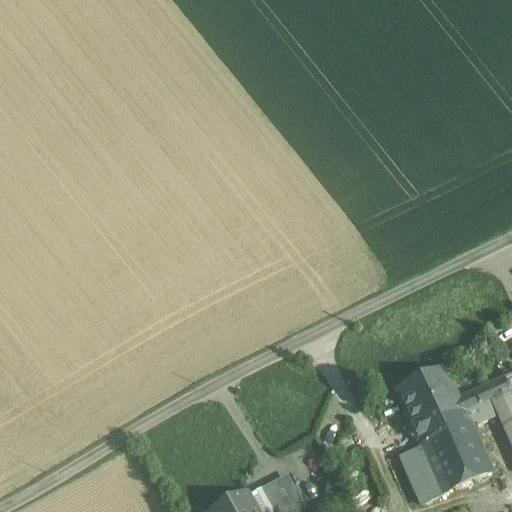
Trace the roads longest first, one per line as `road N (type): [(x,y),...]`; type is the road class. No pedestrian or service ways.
road 1 (track): [(511,239),(150,419),(0,510)]
road 2 (track): [(309,340),(409,511)]
